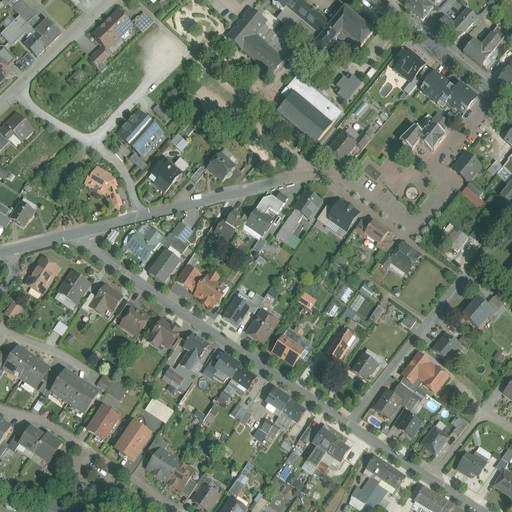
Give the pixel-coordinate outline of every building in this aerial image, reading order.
[(17,0),(12,0),(8,5),(13,10),(20,3),(17,0)] [(272,42),(268,47),(275,52),(298,25),(318,41),(313,47),(323,56),(341,34),(345,37),(346,38),(360,49),(359,49),(360,50),(361,49),(366,41),(367,42),(367,41),(373,33),(373,34),(374,33),(373,32),(359,21),(359,20),(359,21),(345,9),(344,8),(344,9),(338,17),(338,16),(337,17),(331,25),(331,24),(330,25),(315,13),(316,12),(312,9),(311,9),(299,0),(276,0),(273,4),(283,13),(277,19),(285,26),(272,42)] [(427,4),(421,0),(411,0),(405,8),(423,22),(433,9),(427,4)] [(36,17),(21,2),(20,3),(13,10),(20,17),(27,25),(32,20),(33,20),(36,17)] [(467,10),(454,25),(464,34),(478,19),(467,10)] [(118,12),(112,18),(112,21),(108,25),(107,25),(106,26),(119,39),(132,27),(118,12)] [(154,23),(144,14),(140,18),(137,18),(133,22),(135,24),(134,26),(142,35),(154,23)] [(27,25),(20,17),(1,35),(12,47),(25,35),(21,31),(27,25)] [(454,25),(446,17),(435,28),(454,46),(464,34),(454,25)] [(33,20),(32,20),(27,25),(32,30),(35,27),(37,25),(33,20)] [(48,22),(40,31),(35,27),(32,30),(36,34),(50,48),(54,44),(53,44),(61,35),(48,22)] [(33,37),(36,34),(32,30),(27,25),(21,31),(25,35),(28,37),(30,35),(33,37)] [(106,28),(102,31),(99,31),(94,36),(96,37),(96,40),(99,43),(101,43),(108,50),(119,39),(106,26),(106,27),(106,28)] [(493,35),(492,35),(481,47),(491,55),(501,43),(506,37),(497,30),(493,35)] [(36,34),(33,37),(24,46),(37,59),(45,51),(46,52),(50,48),(36,34)] [(481,47),(473,41),(463,54),(481,68),(491,55),(481,47)] [(16,60),(4,48),(0,51),(0,61),(8,69),(16,60)] [(101,49),(89,61),(101,74),(107,69),(103,64),(110,57),(101,49)] [(415,58),(409,53),(409,52),(396,67),(413,81),(415,79),(425,67),(415,59),(416,58),(416,57),(415,58)] [(0,84),(12,73),(8,69),(0,61),(0,84)] [(511,63),(498,82),(508,90),(509,90),(511,93),(511,91),(511,63)] [(80,70),(67,80),(70,83),(83,73),(80,70)] [(434,75),(424,88),(428,91),(424,95),(443,110),(448,104),(459,113),(462,109),(466,113),(477,100),(460,86),(455,92),(434,75)] [(342,90),(339,94),(347,102),(362,84),(352,76),(348,81),(344,78),(337,86),(342,90)] [(342,113),(298,77),(282,95),(288,101),(277,113),(316,146),(332,126),(332,125),(342,113)] [(413,81),(408,87),(413,91),(419,83),(415,79),(413,81)] [(171,118),(158,106),(153,111),(166,123),(171,118)] [(163,135),(139,113),(129,125),(152,146),(163,135)] [(17,115),(0,132),(0,134),(8,142),(9,142),(14,136),(21,144),(34,132),(17,115)] [(449,124),(439,115),(437,116),(434,120),(445,129),(449,124)] [(445,129),(434,120),(434,121),(433,121),(430,125),(432,127),(433,126),(442,133),(445,129)] [(429,125),(427,124),(422,130),(424,131),(422,134),(414,128),(399,142),(412,152),(419,143),(431,153),(433,152),(434,152),(445,138),(444,138),(445,136),(442,133),(433,126),(432,127),(430,125),(429,124),(429,125)] [(152,146),(129,125),(118,136),(142,158),(152,146)] [(511,132),(504,141),(511,147),(496,162),(503,169),(509,161),(508,160),(511,155),(511,132)] [(0,134),(0,146),(3,150),(10,143),(9,142),(8,142),(0,134)] [(343,134),(327,153),(342,165),(356,148),(358,146),(355,144),(343,134)] [(371,140),(363,134),(355,144),(358,146),(356,148),(361,152),(371,140)] [(183,140),(178,135),(171,143),(176,148),(183,140)] [(413,154),(423,162),(428,155),(418,148),(413,154)] [(305,150),(300,156),(304,160),(309,154),(305,150)] [(147,167),(134,155),(129,160),(143,172),(147,167)] [(235,168),(221,155),(208,169),(222,182),(226,178),(229,178),(231,175),(231,172),(235,168)] [(511,155),(508,160),(509,161),(503,169),(511,177),(511,155)] [(480,167),(466,156),(454,171),(467,183),(480,167)] [(173,167),(165,160),(152,175),(158,180),(154,185),(165,194),(182,175),(181,174),(188,167),(180,160),(173,167)] [(496,162),(491,168),(498,174),(503,169),(496,162)] [(201,168),(190,180),(196,185),(206,173),(201,168)] [(110,178),(97,170),(93,177),(91,176),(86,185),(94,189),(92,193),(96,195),(98,192),(105,196),(106,194),(108,195),(111,194),(111,196),(111,197),(115,208),(119,211),(121,206),(113,183),(111,184),(110,181),(109,180),(110,178)] [(483,193),(471,183),(466,189),(478,199),(483,193)] [(511,188),(509,186),(500,197),(510,206),(511,203),(511,188)] [(306,194),(295,210),(301,215),(311,221),(314,216),(313,214),(320,203),(306,194)] [(359,214),(341,202),(334,211),(328,220),(331,222),(346,233),(359,214)] [(16,212),(11,221),(23,228),(29,220),(30,220),(34,213),(35,213),(21,204),(16,212)] [(328,220),(334,211),(327,206),(317,221),(327,228),(331,222),(328,220)] [(6,217),(0,226),(6,230),(11,221),(16,212),(11,209),(6,217)] [(249,221),(246,225),(262,237),(273,222),(256,210),(249,221)] [(295,210),(290,219),(289,218),(285,224),(295,230),(298,225),(301,220),(299,218),(301,215),(295,210)] [(226,225),(223,223),(218,231),(215,235),(216,236),(227,243),(234,232),(239,235),(246,225),(249,221),(235,212),(226,225)] [(393,234),(371,219),(367,225),(361,233),(362,233),(383,248),(388,241),(393,234)] [(361,221),(354,231),(360,236),(362,233),(361,233),(367,225),(361,221)] [(180,224),(172,236),(177,239),(183,244),(192,233),(180,224)] [(295,230),(285,224),(282,230),(291,236),(295,230)] [(330,230),(339,236),(342,231),(333,225),(330,230)] [(213,228),(205,239),(211,243),(216,236),(215,235),(218,231),(213,228)] [(470,236),(479,244),(486,236),(478,228),(470,236)] [(145,239),(135,232),(132,232),(124,244),(124,246),(145,262),(162,239),(159,238),(161,236),(153,229),(151,231),(145,239)] [(291,236),(282,230),(276,238),(285,244),(291,236)] [(456,231),(447,243),(458,252),(468,240),(456,231)] [(172,236),(163,247),(168,251),(177,239),(172,236)] [(183,244),(177,239),(168,251),(169,251),(171,248),(182,256),(188,248),(183,244)] [(260,239),(253,250),(259,255),(267,243),(260,239)] [(394,245),(388,241),(383,248),(381,250),(387,254),(390,250),(394,245)] [(395,254),(389,263),(392,264),(407,275),(420,257),(402,245),(395,254)] [(387,254),(380,265),(387,270),(392,264),(389,263),(395,254),(390,250),(387,254)] [(166,253),(149,276),(163,286),(175,270),(171,266),(176,260),(166,253)] [(192,258),(187,265),(194,269),(198,262),(192,258)] [(43,259),(36,269),(37,269),(32,276),(31,276),(25,286),(26,284),(42,295),(41,297),(42,297),(48,287),(47,286),(52,279),(53,280),(60,270),(43,259)] [(186,267),(176,283),(177,283),(185,288),(195,273),(187,268),(186,267)] [(208,279),(205,283),(202,281),(203,279),(203,278),(195,273),(185,288),(192,293),(192,294),(193,294),(196,296),(195,297),(196,298),(204,303),(203,303),(209,306),(212,308),(212,309),(217,302),(219,304),(220,303),(222,299),(223,299),(229,289),(222,285),(220,287),(208,279)] [(90,285),(73,274),(59,295),(76,306),(90,285)] [(344,286),(337,297),(346,303),(353,292),(344,286)] [(121,299),(105,288),(103,291),(102,291),(101,292),(100,294),(100,295),(98,299),(91,309),(102,316),(107,308),(113,312),(121,299)] [(268,295),(275,300),(279,293),(271,289),(268,295)] [(240,294),(223,319),(238,329),(249,312),(251,310),(245,306),(249,300),(240,294)] [(316,302),(304,294),(298,303),(310,310),(316,302)] [(507,301),(499,294),(494,299),(503,306),(507,301)] [(91,295),(81,310),(88,314),(91,309),(98,299),(91,295)] [(251,310),(249,312),(254,316),(258,309),(264,300),(256,295),(252,302),(249,300),(245,306),(251,310)] [(275,301),(267,296),(264,300),(258,309),(266,315),(275,301)] [(496,314),(478,299),(463,317),(480,332),(481,332),(476,328),(486,317),(490,321),(496,314)] [(126,303),(116,318),(123,323),(133,309),(133,310),(134,308),(126,303)] [(21,310),(12,305),(11,307),(19,313),(21,310)] [(19,313),(11,307),(5,315),(14,321),(19,313)] [(353,307),(345,320),(352,324),(361,312),(353,307)] [(376,322),(384,311),(379,307),(371,319),(376,322)] [(133,310),(133,309),(123,323),(121,327),(128,331),(131,331),(139,335),(149,320),(133,310)] [(276,324),(262,315),(247,336),(262,346),(276,324)] [(416,322),(408,316),(405,320),(413,326),(416,322)] [(405,320),(404,320),(401,324),(410,331),(413,326),(405,320)] [(68,329),(59,323),(53,332),(62,338),(68,329)] [(161,323),(148,343),(157,349),(161,343),(168,348),(177,336),(179,333),(172,328),(171,330),(161,323)] [(281,328),(273,340),(279,344),(284,337),(287,332),(281,328)] [(309,344),(288,330),(287,332),(284,337),(279,344),(273,353),(294,367),(299,359),(305,351),(304,351),(307,347),(307,348),(309,344)] [(343,330),(336,341),(335,340),(326,355),(339,364),(349,349),(346,347),(353,336),(343,330)] [(192,335),(183,349),(188,353),(179,366),(189,373),(190,373),(198,359),(200,360),(209,346),(192,335)] [(182,340),(177,336),(168,348),(174,352),(182,340)] [(447,336),(433,351),(447,363),(453,357),(451,355),(458,347),(460,349),(460,348),(447,336)] [(473,344),(464,336),(459,342),(468,349),(473,344)] [(305,351),(299,359),(304,362),(307,362),(309,358),(308,355),(311,351),(307,348),(307,347),(304,351),(305,351)] [(35,360),(19,350),(10,364),(5,371),(21,381),(22,380),(35,360)] [(419,355),(402,377),(411,384),(408,389),(415,395),(418,390),(422,385),(435,395),(448,378),(419,355)] [(241,367),(225,356),(215,370),(231,381),(241,367)] [(378,366),(364,356),(353,373),(366,382),(372,372),(373,373),(378,366)] [(0,366),(0,373),(3,375),(5,371),(10,364),(4,360),(0,366)] [(48,369),(35,360),(22,380),(35,389),(41,380),(48,370),(48,369)] [(189,373),(179,366),(175,372),(174,373),(184,380),(179,388),(187,393),(193,385),(197,378),(190,373),(189,373)] [(257,378),(241,367),(232,381),(248,391),(257,378)] [(170,369),(162,381),(167,384),(174,373),(175,372),(170,369)] [(48,370),(41,380),(49,386),(51,383),(56,376),(48,370)] [(82,384),(65,373),(56,386),(51,394),(68,405),(82,384)] [(174,373),(167,384),(185,396),(187,393),(179,388),(184,380),(174,373)] [(103,377),(97,387),(107,394),(113,384),(103,377)] [(113,384),(107,394),(120,402),(128,391),(114,382),(113,384)] [(49,386),(38,403),(43,406),(51,394),(56,386),(51,383),(49,386)] [(98,395),(82,384),(68,405),(84,416),(98,395)] [(408,389),(403,385),(398,391),(410,401),(412,399),(415,395),(408,389)] [(291,401),(275,390),(266,403),(277,411),(274,415),(279,418),(291,401)] [(231,397),(224,392),(221,397),(227,402),(231,397)] [(388,392),(376,410),(389,419),(401,401),(388,392)] [(418,403),(412,399),(410,401),(405,409),(411,413),(418,403)] [(154,400),(145,413),(165,426),(173,413),(154,400)] [(279,418),(276,422),(282,427),(285,422),(283,420),(286,417),(297,425),(306,411),(291,401),(279,418)] [(119,420),(103,409),(88,432),(103,443),(119,420)] [(241,409),(235,419),(240,422),(246,412),(241,409)] [(240,422),(245,426),(252,416),(246,412),(240,422)] [(209,414),(204,421),(210,425),(214,418),(209,414)] [(422,425),(408,416),(398,431),(412,439),(418,431),(417,430),(421,425),(422,425)] [(0,446),(2,443),(3,443),(12,430),(0,421),(0,446)] [(267,421),(260,431),(264,434),(267,436),(274,426),(267,421)] [(463,421),(453,433),(459,437),(469,425),(463,421)] [(440,423),(429,436),(432,438),(424,448),(436,457),(449,440),(441,434),(446,428),(440,423)] [(151,436),(134,424),(116,451),(133,462),(151,436)] [(274,426),(267,436),(273,440),(280,430),(274,426)] [(45,439),(30,429),(23,441),(19,446),(20,446),(34,456),(34,455),(45,439)] [(258,430),(254,436),(260,440),(264,434),(260,431),(258,430)] [(307,431),(299,442),(306,447),(314,436),(307,431)] [(336,441),(322,431),(313,445),(319,449),(327,454),(336,441)] [(9,447),(7,449),(14,454),(20,446),(19,446),(23,441),(16,436),(9,447)] [(45,439),(34,455),(49,465),(49,466),(54,458),(62,446),(47,436),(45,439)] [(169,446),(157,438),(147,452),(156,458),(160,451),(164,453),(169,446)] [(350,450),(336,441),(327,454),(341,464),(350,450)] [(0,446),(0,458),(1,459),(7,449),(9,447),(3,443),(2,443),(0,446)] [(277,446),(273,444),(267,452),(272,455),(277,446)] [(319,449),(309,464),(317,470),(321,463),(327,454),(319,449)] [(511,451),(509,450),(501,461),(509,465),(511,459),(511,451)] [(164,453),(160,451),(156,458),(147,471),(154,475),(154,477),(160,481),(161,480),(167,484),(181,464),(164,453)] [(462,452),(457,461),(462,464),(467,456),(466,455),(462,452)] [(292,453),(288,462),(294,464),(298,456),(292,453)] [(488,461),(476,453),(472,459),(467,456),(462,464),(458,471),(465,475),(467,471),(478,478),(488,461)] [(390,467),(375,457),(366,470),(373,475),(382,481),(390,467)] [(54,458),(49,466),(49,465),(44,472),(51,477),(61,462),(54,458)] [(329,468),(321,463),(317,470),(324,475),(329,468)] [(181,464),(167,484),(168,483),(171,485),(170,486),(171,487),(171,486),(176,488),(175,490),(176,489),(181,492),(182,493),(190,481),(194,475),(196,472),(189,468),(187,470),(180,465),(181,464)] [(286,466),(281,478),(287,480),(292,468),(286,466)] [(406,478),(390,467),(382,481),(397,491),(406,478)] [(324,475),(317,470),(314,474),(321,479),(324,475)] [(511,476),(504,472),(494,488),(511,499),(511,498),(511,479),(510,478),(511,476)] [(362,491),(364,493),(370,497),(378,486),(382,481),(373,475),(362,491)] [(198,486),(193,492),(198,496),(204,487),(207,489),(211,482),(203,477),(198,486)] [(198,486),(190,481),(182,493),(181,492),(181,494),(189,499),(193,492),(198,486)] [(237,481),(227,496),(232,500),(235,502),(245,487),(237,481)] [(378,486),(370,497),(377,502),(384,491),(378,486)] [(207,489),(204,487),(198,496),(193,503),(206,511),(208,511),(219,497),(207,489)] [(362,491),(357,488),(352,497),(349,505),(360,511),(366,504),(359,499),(364,493),(362,491)] [(442,511),(448,504),(424,490),(415,503),(429,511),(442,511)] [(370,497),(364,493),(359,499),(366,504),(370,497)] [(377,502),(370,497),(366,504),(367,505),(373,509),(374,509),(378,503),(377,502)] [(261,499),(252,511),(261,511),(268,503),(261,499)] [(232,500),(223,511),(244,511),(247,509),(235,502),(232,500)] [(56,505),(51,503),(48,508),(53,511),(54,508),(56,505)]
